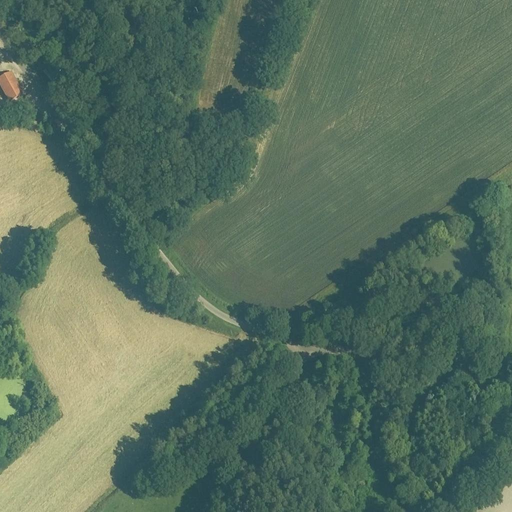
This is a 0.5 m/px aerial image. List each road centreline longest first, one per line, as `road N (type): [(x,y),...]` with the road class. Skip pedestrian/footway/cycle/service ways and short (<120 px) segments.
road 1 (unclassified): [(0,33),(167,269),(231,320),(317,345)]
road 2 (track): [(138,231),(230,165),(305,0)]
road 3 (unclassified): [(317,345),(414,349),(464,358),(511,379)]
road 4 (unclassified): [(317,345),(242,511)]
road 5 (track): [(410,511),(488,454),(511,418)]
